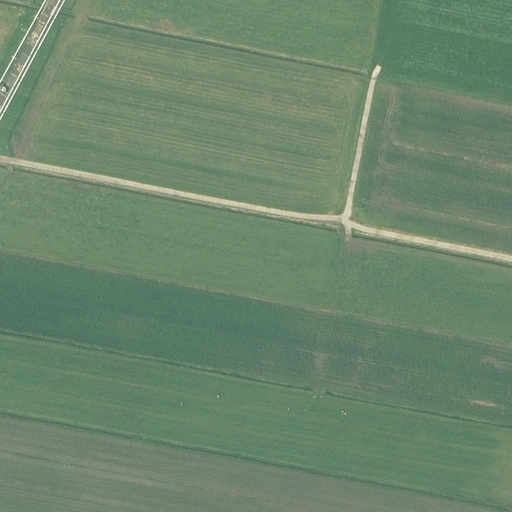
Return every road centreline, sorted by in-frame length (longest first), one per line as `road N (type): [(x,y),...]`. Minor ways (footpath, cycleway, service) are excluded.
road 1 (track): [(0,159),(511,261)]
road 2 (track): [(346,224),(371,81),(381,68)]
